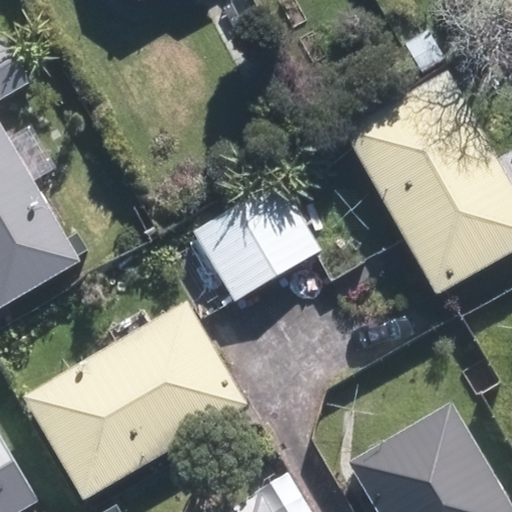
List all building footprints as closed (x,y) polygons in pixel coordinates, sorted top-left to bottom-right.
[(0,101),(32,83),(4,35),(0,37),(0,101)] [(345,127),(438,294),(511,252),(511,180),(448,68),(345,127)] [(0,302),(4,310),(85,261),(0,117),(0,302)] [(236,203),(278,275),(322,249),(279,178),(236,203)] [(234,301),(278,275),(236,203),(192,228),(234,301)] [(84,497),(249,403),(190,300),(25,394),(84,497)] [(511,511),(511,501),(453,400),(349,460),(379,511),(511,511)] [(0,511),(20,511),(49,496),(0,412),(0,511)] [(227,456),(151,502),(156,511),(214,511),(249,491),(227,456)] [(274,511),(261,489),(222,511),(274,511)]
